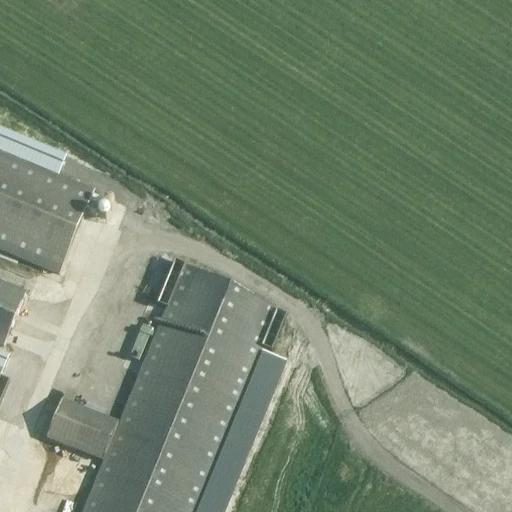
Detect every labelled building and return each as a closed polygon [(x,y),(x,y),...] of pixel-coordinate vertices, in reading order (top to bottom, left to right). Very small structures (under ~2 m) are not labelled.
[(0,131),(0,152),(59,177),(66,159),(0,131)] [(0,252),(59,277),(94,192),(59,177),(0,152),(0,252)] [(104,463),(84,511),(195,511),(253,375),(261,353),(267,340),(275,322),(278,312),(182,273),(180,279),(174,291),(119,425),(65,403),(62,402),(60,408),(47,439),(104,463)] [(26,295),(0,283),(0,348),(3,350),(26,295)] [(253,375),(195,511),(224,511),(285,363),(261,353),(253,375)] [(0,370),(3,371),(4,372),(9,359),(0,355),(0,370)]
